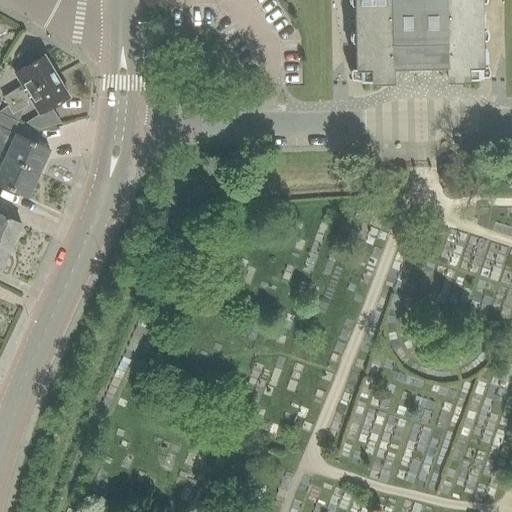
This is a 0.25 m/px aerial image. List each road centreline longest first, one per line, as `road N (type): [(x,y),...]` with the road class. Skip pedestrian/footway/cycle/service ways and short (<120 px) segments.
road 1 (residential): [(116,130),(511,122)]
road 2 (secondary): [(0,448),(101,197),(116,130)]
